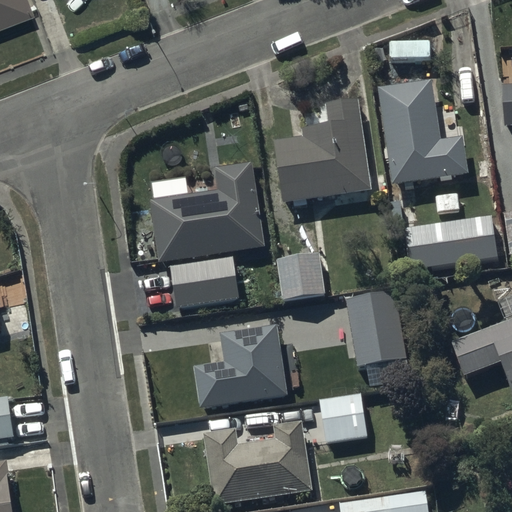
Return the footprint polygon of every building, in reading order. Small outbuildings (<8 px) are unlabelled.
[(0,0),(0,27),(30,16),(23,0),(0,0)] [(431,91),(380,98),(392,196),(467,183),(462,145),(439,148),(431,91)] [(511,94),(502,95),(504,136),(511,135),(511,94)] [(358,108),(328,112),(329,117),(302,121),(305,137),(300,137),(302,148),(275,152),(284,213),(371,200),(358,108)] [(219,200),(151,208),(159,270),(265,256),(253,172),(216,176),(219,200)] [(490,218),(403,233),(410,276),(497,261),(490,218)] [(320,257),(277,262),(283,304),(325,299),(320,257)] [(234,267),(171,275),(177,317),(240,308),(234,267)] [(346,304),(304,310),(308,338),(350,332),(346,304)] [(504,331),(451,351),(465,388),(502,374),(511,401),(511,304),(496,310),(504,331)] [(278,334),(220,342),(221,351),(198,354),(200,373),(194,374),(200,417),(287,405),(278,334)] [(361,399),(319,406),(325,451),(368,445),(361,399)] [(8,405),(0,406),(0,447),(14,446),(8,405)] [(238,438),(203,443),(212,511),(239,511),(314,502),(304,431),(273,435),(274,449),(240,454),(238,438)] [(0,511),(12,511),(7,471),(0,472),(0,511)] [(428,511),(427,497),(340,510),(340,511),(428,511)]
